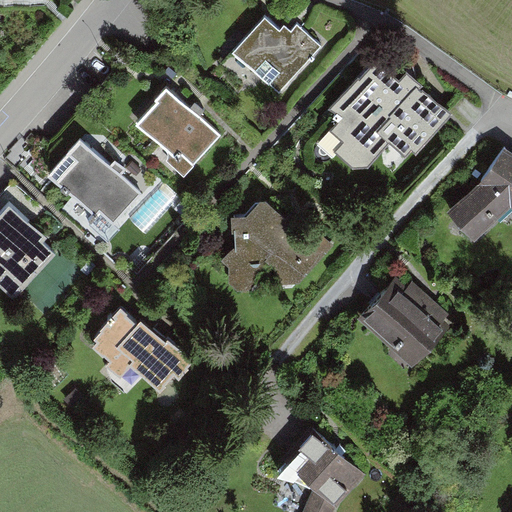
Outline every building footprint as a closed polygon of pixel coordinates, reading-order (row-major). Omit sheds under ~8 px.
[(260,15),(229,51),(280,94),(319,48),(294,26),(290,32),(282,25),(277,30),(260,15)] [(405,164),(451,113),(403,67),(393,78),(373,63),(332,109),(342,119),(321,142),(350,167),(371,168),(388,150),(405,164)] [(219,138),(163,88),(131,124),(188,174),(219,138)] [(72,137),(42,171),(107,229),(138,195),(72,137)] [(511,152),(497,142),(440,211),(471,240),(504,209),(511,213),(511,152)] [(300,282),(335,246),(313,225),(299,240),(285,227),(291,220),(261,192),(230,224),(230,250),(216,264),(250,299),(273,278),(287,285),(300,282)] [(43,235),(5,198),(0,203),(0,290),(8,298),(50,255),(37,242),(43,235)] [(453,320),(391,271),(355,316),(417,366),(453,320)] [(132,318),(113,302),(83,338),(118,367),(126,357),(169,393),(195,361),(137,313),(132,318)] [(364,474),(307,421),(266,468),(283,478),(275,503),(296,511),(333,511),(337,506),(364,474)]
